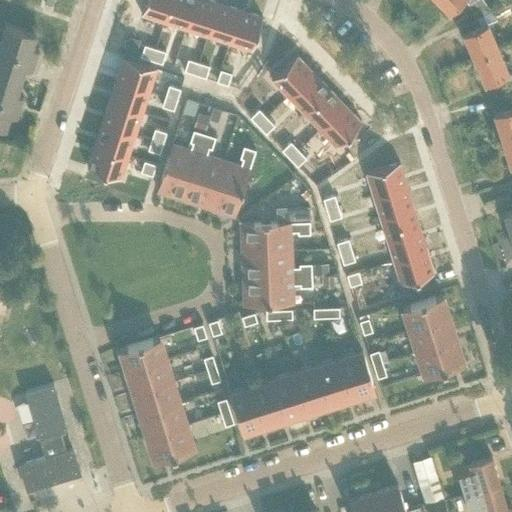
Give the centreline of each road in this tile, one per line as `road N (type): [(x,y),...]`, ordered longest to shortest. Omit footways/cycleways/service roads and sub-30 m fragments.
road 1 (residential): [(511,394),(411,76),(375,28),(333,0)]
road 2 (residential): [(79,345),(218,303),(217,242),(209,231),(152,213),(39,220)]
road 3 (residential): [(152,511),(511,400)]
road 4 (residential): [(32,195),(96,0)]
road 5 (residential): [(131,511),(79,345)]
road 6 (residential): [(79,345),(39,220)]
